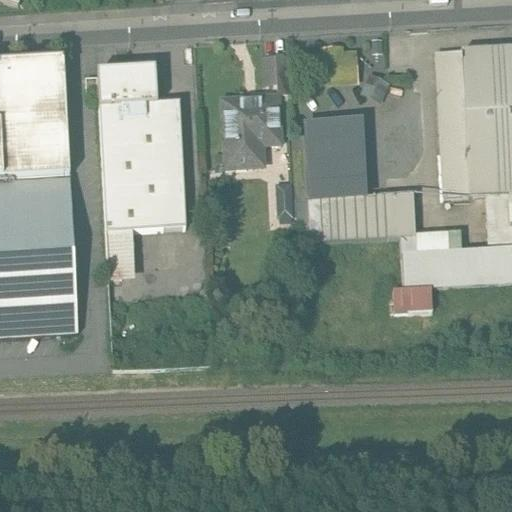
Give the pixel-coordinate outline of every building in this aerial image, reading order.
[(20,0),(0,0),(0,2),(17,9),(20,0)] [(511,51),(460,55),(469,195),(511,192),(511,51)] [(354,56),(341,56),(341,52),(319,54),(319,58),(306,59),(308,92),(356,89),(354,56)] [(460,55),(436,56),(444,197),(469,195),(460,55)] [(0,333),(77,329),(62,61),(0,64),(0,333)] [(288,61),(263,62),(264,87),(277,87),(277,97),(290,97),(288,61)] [(154,76),(96,80),(97,95),(105,232),(184,227),(178,105),(156,106),(154,76)] [(388,87),(369,78),(359,97),(379,106),(388,87)] [(96,80),(84,80),(85,95),(97,95),(96,80)] [(278,101),(249,102),(249,101),(221,102),(225,169),(253,168),(251,143),(280,141),(278,101)] [(412,194),(308,200),(310,241),(400,236),(414,235),(412,194)] [(508,198),(492,199),(496,243),(511,242),(510,223),(511,222),(511,211),(509,212),(508,198)] [(511,244),(442,249),(441,234),(414,235),(400,236),(403,286),(511,279),(511,244)]
